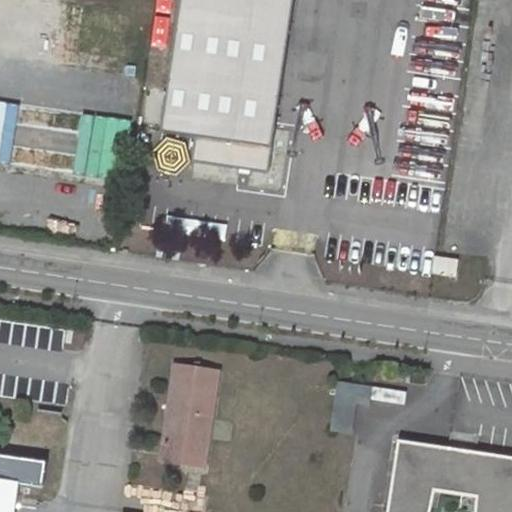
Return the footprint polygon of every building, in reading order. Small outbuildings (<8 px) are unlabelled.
[(195,138),(192,162),(268,173),(292,0),(179,0),(161,133),(195,138)] [(437,259),(434,274),(457,278),(459,262),(437,259)] [(175,364),(163,454),(188,457),(187,468),(203,470),(218,370),(175,364)] [(359,386),(338,383),(331,431),(352,435),(357,404),(359,386)] [(407,392),(359,386),(357,404),(370,405),(370,399),(405,404),(407,392)] [(511,511),(511,458),(398,441),(387,511),(511,511)] [(163,454),(161,464),(187,468),(188,457),(163,454)] [(45,464),(0,457),(0,511),(13,511),(18,484),(43,487),(45,464)]
